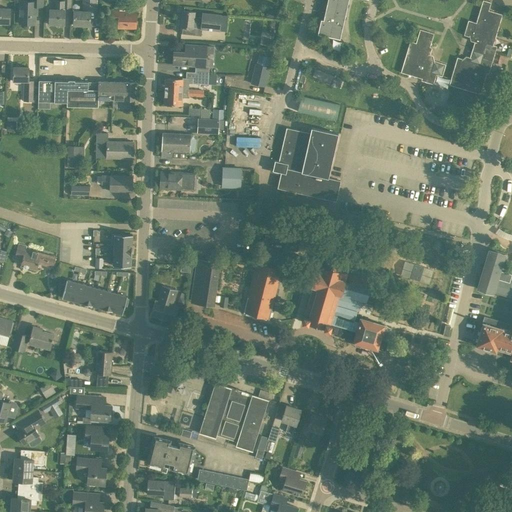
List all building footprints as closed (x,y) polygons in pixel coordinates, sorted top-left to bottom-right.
[(0,0),(0,23),(9,24),(10,10),(0,9),(0,0)] [(19,24),(35,24),(36,7),(44,7),(43,0),(29,0),(29,2),(20,1),(19,24)] [(50,9),(49,25),(64,26),(65,10),(64,10),(64,8),(65,1),(62,1),(55,0),(55,10),(50,9)] [(90,26),(90,23),(90,13),(96,12),(96,0),(82,0),(82,11),(73,10),(73,25),(89,26),(90,26)] [(329,37),(340,39),(348,0),(327,0),(323,20),(321,20),(318,35),(329,37)] [(463,59),(457,57),(451,79),(449,84),(481,94),(487,73),(489,73),(497,46),(493,45),(502,14),(489,10),(491,2),(483,0),(482,0),(476,22),(468,20),(464,35),(470,37),(471,41),(475,42),(470,57),(466,56),(463,59)] [(117,22),(117,28),(135,29),(136,12),(128,12),(118,11),(118,10),(107,9),(107,22),(117,22)] [(266,17),(274,18),(274,10),(267,10),(266,17)] [(180,27),(192,28),(193,24),(201,25),(200,29),(220,31),(221,15),(202,13),(202,18),(194,18),(194,12),(185,11),(182,11),(181,18),(178,19),(178,24),(180,27)] [(422,78),(421,80),(433,84),(436,74),(442,76),(446,64),(434,61),(433,55),(430,55),(432,47),(430,47),(434,33),(420,29),(416,43),(410,41),(401,72),(422,78)] [(332,38),(330,47),(337,49),(338,43),(335,42),(336,39),(332,38)] [(173,51),(173,65),(196,65),(195,72),(186,72),(209,73),(209,66),(205,66),(206,46),(185,45),(185,52),(173,51)] [(14,67),(13,81),(24,82),(23,91),(23,101),(33,102),(33,101),(37,101),(38,81),(28,80),(29,67),(14,67)] [(323,79),(326,71),(316,68),(313,75),(323,79)] [(268,72),(254,69),(249,87),(264,90),(265,86),(268,72)] [(332,82),(335,75),(326,71),(323,79),(332,82)] [(182,80),(165,79),(164,91),(203,93),(203,92),(203,90),(188,89),(189,83),(208,84),(209,73),(186,72),(186,78),(182,78),(182,80)] [(97,99),(112,99),(112,107),(118,107),(118,108),(134,108),(134,82),(123,82),(106,82),(38,80),(38,108),(49,109),(50,101),(67,102),(67,107),(68,107),(68,105),(92,106),(96,106),(97,99)] [(203,97),(203,93),(164,91),(164,104),(181,105),(181,97),(187,97),(187,96),(203,97)] [(298,111),(336,119),(340,104),(302,95),(298,111)] [(445,109),(436,106),(434,113),(443,116),(445,109)] [(200,116),(200,117),(208,118),(209,109),(189,108),(188,115),(200,116)] [(213,109),(213,119),(219,119),(224,119),(225,110),(213,109)] [(218,134),(219,119),(198,118),(197,133),(218,134)] [(273,170),(281,172),(277,188),(336,201),(341,180),(328,178),(338,133),(312,127),(310,133),(287,127),(279,161),(275,160),(273,170)] [(96,133),(96,158),(133,159),(133,142),(107,142),(108,134),(96,133)] [(191,135),(163,133),(162,151),(161,151),(161,158),(184,159),(185,153),(190,153),(191,135)] [(68,146),(67,167),(79,167),(79,146),(68,146)] [(241,169),(241,168),(223,167),(223,168),(222,187),(240,188),(241,169)] [(165,189),(181,190),(189,190),(190,173),(182,173),(182,172),(161,170),(159,188),(165,189)] [(111,175),(102,175),(101,185),(110,185),(110,191),(132,192),(132,176),(111,175)] [(71,185),(71,195),(89,195),(89,186),(71,185)] [(113,245),(132,245),(132,235),(129,234),(112,234),(111,245),(113,245)] [(288,236),(286,250),(313,254),(315,241),(288,236)] [(25,249),(26,246),(18,244),(14,257),(16,258),(22,259),(20,265),(36,270),(38,264),(53,268),(56,257),(25,249)] [(113,245),(113,255),(131,256),(132,245),(113,245)] [(477,343),(476,345),(477,346),(484,348),(486,348),(495,351),(496,348),(511,352),(511,354),(511,359),(511,275),(511,273),(500,270),(504,254),(501,253),(489,250),(484,268),(483,270),(483,272),(481,276),(478,289),(489,292),(493,293),(494,292),(511,297),(511,325),(501,322),(484,317),(482,324),(477,343)] [(131,256),(113,255),(113,266),(131,266),(131,256)] [(181,266),(180,271),(189,272),(192,256),(183,255),(181,266)] [(243,312),(269,319),(269,318),(271,310),(273,311),(275,304),(273,303),(279,280),(281,281),(283,275),(285,275),(286,269),(282,268),(279,267),(281,261),(260,255),(260,257),(258,262),(256,261),(243,312)] [(384,325),(360,318),(335,310),(336,306),(337,306),(338,305),(336,304),(339,295),(342,296),(343,295),(341,295),(343,288),(347,289),(347,286),(364,291),(368,279),(341,271),(342,267),(341,266),(341,264),(341,262),(339,259),(336,258),(334,257),(330,258),(329,259),(327,260),(326,261),(324,266),(318,265),(316,271),(314,270),(313,272),(315,272),(311,286),(309,285),(309,287),(312,287),(310,297),(308,296),(307,297),(309,298),(307,306),(305,306),(305,307),(306,307),(304,316),(303,316),(301,321),(307,323),(323,327),(323,328),(329,329),(331,324),(346,328),(345,331),(349,332),(349,334),(355,335),(353,342),(354,342),(355,345),(360,347),(362,344),(377,349),(385,351),(387,339),(380,337),(384,325)] [(95,258),(94,268),(103,269),(103,258),(95,258)] [(199,299),(198,303),(213,305),(220,263),(197,260),(192,297),(199,299)] [(405,262),(401,276),(428,284),(432,270),(405,262)] [(72,300),(77,282),(66,280),(62,297),(72,300)] [(87,285),(77,282),(72,300),(82,303),(87,285)] [(87,285),(82,303),(92,305),(97,288),(87,285)] [(97,288),(92,305),(102,308),(107,290),(97,288)] [(172,321),(177,307),(172,305),(176,292),(171,291),(161,288),(157,301),(155,300),(151,315),(172,321)] [(117,293),(107,290),(102,308),(112,311),(117,293)] [(127,296),(117,293),(112,311),(122,314),(124,305),(126,306),(128,299),(126,298),(127,296)] [(221,296),(220,306),(226,307),(228,297),(221,296)] [(0,332),(8,335),(12,321),(5,319),(5,318),(0,316),(0,332)] [(29,343),(50,348),(53,334),(41,331),(41,328),(33,326),(29,343)] [(14,336),(11,348),(17,350),(24,352),(27,340),(21,338),(14,336)] [(97,351),(95,373),(110,374),(112,352),(97,351)] [(89,368),(86,367),(84,369),(83,372),(85,375),(88,375),(91,374),(91,370),(89,368)] [(55,393),(49,382),(40,388),(46,398),(55,393)] [(235,389),(214,382),(199,433),(215,438),(216,435),(236,441),(235,445),(252,451),(268,399),(258,396),(238,390),(238,389),(235,388),(235,389)] [(258,396),(268,399),(270,392),(260,389),(258,396)] [(9,400),(8,402),(1,400),(3,392),(0,391),(0,420),(4,422),(6,415),(14,418),(18,406),(15,402),(9,400)] [(109,420),(111,405),(105,404),(105,397),(76,395),(75,410),(91,411),(90,419),(109,420)] [(57,397),(47,403),(38,408),(38,409),(42,415),(50,410),(55,418),(62,414),(57,405),(61,403),(57,397)] [(286,405),(281,421),(288,423),(286,431),(292,433),(295,425),(300,410),(286,405)] [(33,412),(18,421),(14,423),(18,430),(16,431),(23,443),(28,441),(30,446),(34,446),(40,442),(41,439),(38,435),(39,434),(36,429),(47,423),(42,415),(38,409),(33,412)] [(310,438),(319,441),(321,433),(326,418),(312,413),(307,428),(313,430),(310,438)] [(366,422),(364,430),(369,432),(373,433),(376,425),(371,424),(366,422)] [(107,450),(108,434),(104,434),(105,427),(86,425),(85,441),(91,442),(90,449),(107,450)] [(275,441),(279,429),(271,426),(268,438),(267,439),(275,441)] [(191,431),(183,429),(181,435),(189,438),(191,431)] [(76,434),(67,434),(67,441),(75,442),(76,434)] [(178,446),(168,444),(169,440),(155,436),(148,462),(163,465),(164,461),(174,463),(173,468),(187,471),(194,446),(179,442),(178,446)] [(255,457),(261,459),(267,439),(268,438),(262,436),(255,457)] [(293,456),(300,458),(305,440),(299,438),(293,456)] [(66,447),(66,454),(74,455),(75,448),(66,447)] [(13,468),(32,470),(33,465),(39,465),(43,465),(44,450),(31,449),(30,458),(14,457),(13,468)] [(104,485),(105,468),(101,468),(102,460),(77,458),(76,473),(88,474),(87,483),(104,485)] [(301,496),(305,481),(299,479),(301,472),(282,466),(278,479),(285,481),(282,490),(301,496)] [(38,477),(32,477),(32,470),(13,468),(12,479),(18,480),(18,489),(42,491),(43,482),(38,482),(38,477)] [(246,490),(248,479),(199,469),(197,480),(246,490)] [(147,493),(164,494),(164,492),(171,492),(171,489),(174,489),(175,481),(171,481),(171,482),(165,481),(147,480),(147,493)] [(191,497),(192,488),(179,487),(179,496),(191,497)] [(10,508),(30,510),(30,504),(36,505),(37,500),(41,500),(42,491),(18,489),(17,497),(11,497),(10,508)] [(296,511),(297,508),(285,504),(287,497),(273,493),(260,490),(258,497),(265,500),(264,504),(269,505),(269,506),(278,509),(276,511),(296,511)] [(101,511),(103,502),(100,502),(100,494),(73,492),(72,506),(85,507),(84,511),(101,511)] [(145,508),(144,511),(188,511),(187,509),(174,506),(150,501),(149,509),(145,508)]
